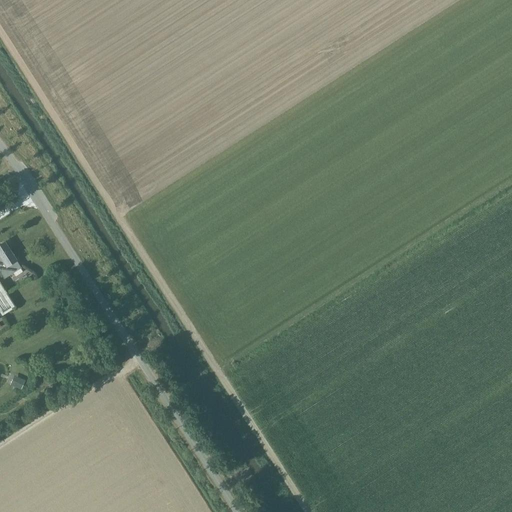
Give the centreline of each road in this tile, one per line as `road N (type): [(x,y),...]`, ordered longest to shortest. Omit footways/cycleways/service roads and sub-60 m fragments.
road 1 (unclassified): [(237,511),(0,144)]
road 2 (unknown): [(218,375),(0,40)]
road 3 (unknown): [(137,356),(0,439)]
